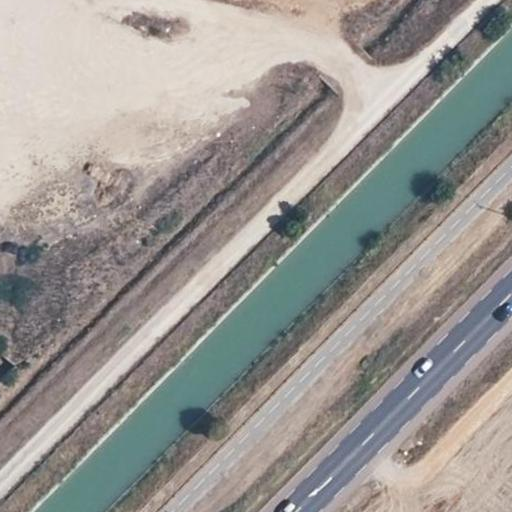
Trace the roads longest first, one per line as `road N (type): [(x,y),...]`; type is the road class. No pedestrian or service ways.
road 1 (track): [(0,486),(485,0)]
road 2 (secondary): [(285,511),(511,286)]
road 3 (track): [(379,108),(337,61),(161,0)]
